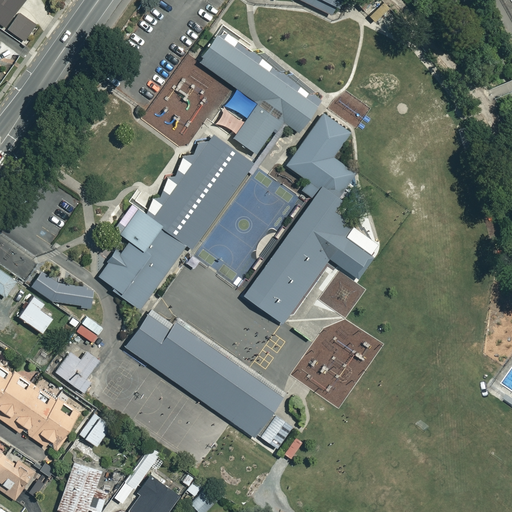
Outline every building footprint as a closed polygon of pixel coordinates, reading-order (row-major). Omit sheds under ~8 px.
[(0,0),(0,22),(2,24),(18,0),(0,0)] [(299,0),(332,15),(336,6),(341,9),(344,0),(299,0)] [(34,24),(18,13),(7,29),(23,40),(34,24)] [(323,100),(222,28),(199,60),(232,84),(259,103),(235,137),(258,153),(281,120),(299,133),(323,100)] [(352,133),(325,114),(288,165),(309,180),(338,200),(339,198),(358,172),(336,156),(352,133)] [(118,249),(98,276),(141,307),(187,243),(193,247),(253,163),(213,134),(153,217),(139,207),(119,234),(128,241),(121,251),(118,249)] [(301,191),(313,198),(243,296),(284,324),(330,259),(359,279),(375,257),(372,255),(380,243),(335,212),(343,200),(339,198),(338,200),(309,180),(301,191)] [(0,269),(0,293),(6,298),(17,282),(0,269)] [(83,309),(93,310),(95,289),(64,286),(43,271),(32,286),(55,303),(83,306),(83,309)] [(45,303),(34,296),(19,317),(43,333),(53,319),(40,310),(45,303)] [(177,318),(170,329),(148,314),(125,347),(254,437),(285,393),(177,318)] [(104,327),(88,315),(76,331),(92,343),(104,327)] [(53,366),(60,372),(59,373),(86,394),(94,384),(88,379),(101,361),(80,345),(73,355),(65,350),(53,366)] [(54,448),(58,451),(68,436),(66,435),(81,414),(73,408),(68,415),(59,409),(65,401),(59,397),(56,401),(51,398),(47,403),(38,396),(40,392),(38,391),(40,388),(15,371),(13,374),(0,364),(0,408),(1,410),(0,411),(0,418),(20,433),(25,427),(28,429),(29,435),(43,445),(45,447),(50,440),(53,442),(54,448)] [(108,425),(91,412),(76,431),(93,444),(108,425)] [(275,414),(259,436),(278,449),(293,426),(275,414)] [(0,489),(12,498),(32,470),(14,457),(11,461),(0,453),(4,447),(0,443),(0,489)] [(157,451),(146,443),(111,495),(120,501),(130,486),(132,488),(157,451)] [(99,511),(107,489),(92,484),(98,468),(71,459),(54,507),(70,511),(82,511),(84,509),(91,511),(99,511)] [(163,511),(176,493),(147,473),(138,486),(140,487),(123,511),(163,511)] [(201,484),(185,473),(180,480),(187,485),(185,489),(194,495),(201,484)] [(201,511),(215,499),(204,487),(189,502),(197,511),(201,511)]
